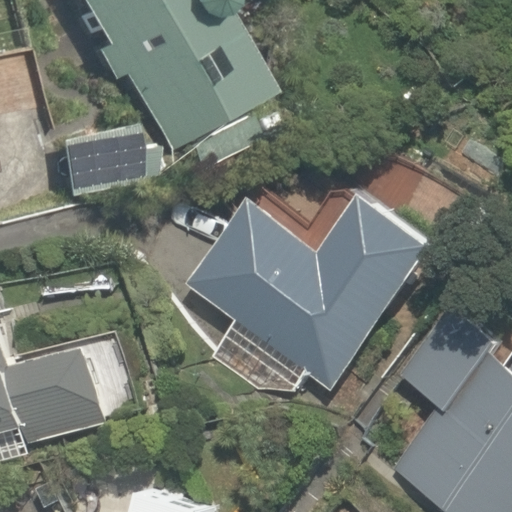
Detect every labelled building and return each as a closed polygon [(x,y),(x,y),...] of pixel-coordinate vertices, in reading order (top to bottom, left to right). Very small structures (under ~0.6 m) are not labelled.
[(207,0),(64,0),(155,148),(259,84),(207,0)] [(449,245),(359,176),(323,224),(257,174),(183,272),(338,391),(449,245)] [(113,317),(10,350),(35,429),(139,395),(113,317)] [(444,401),(393,475),(446,511),(511,511),(511,355),(462,321),(418,383),(444,401)] [(0,432),(22,426),(0,350),(0,432)] [(0,511),(204,511),(208,495),(80,463),(75,484),(0,499),(0,511)]
